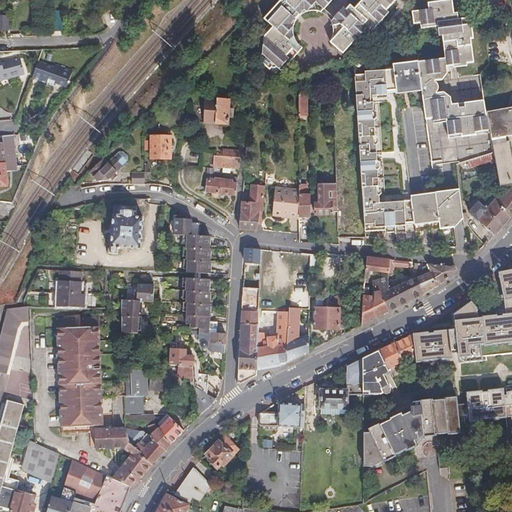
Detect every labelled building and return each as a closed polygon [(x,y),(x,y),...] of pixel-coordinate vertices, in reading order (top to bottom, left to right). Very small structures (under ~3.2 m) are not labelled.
[(279,0),(266,15),(274,24),(269,28),(265,33),(263,51),(261,51),(261,60),(274,72),(279,67),(282,69),(301,47),(294,40),(291,31),(291,25),(294,18),(295,15),(298,12),(306,7),(311,6),(320,7),(326,0),(358,0),(355,4),(351,0),(345,6),(343,3),(331,16),(333,20),(335,26),(334,33),(332,37),(329,43),(340,53),(350,44),(352,47),(357,42),(354,39),(363,31),(366,33),(371,28),(373,29),(386,14),(384,11),(394,0),(279,0)] [(482,115),(480,103),(449,107),(447,99),(440,94),(434,96),(435,93),(435,89),(434,86),(432,83),(440,82),(444,75),(443,68),(469,63),(466,42),(469,41),(467,19),(455,21),(454,15),(450,15),(448,2),(427,4),(427,10),(409,12),(410,24),(417,23),(417,27),(437,25),(441,60),(414,63),(418,93),(429,168),(455,164),(455,166),(463,163),(489,155),(482,115)] [(49,33),(61,33),(61,14),(49,14),(49,33)] [(0,81),(23,75),(18,58),(0,63),(0,81)] [(390,69),(392,92),(393,97),(418,93),(414,63),(389,66),(390,69)] [(35,64),(29,81),(43,86),(42,89),(45,90),(49,92),(51,87),(64,91),(71,75),(54,68),(53,71),(35,64)] [(381,73),(383,95),(392,92),(390,69),(381,70),(381,73)] [(381,234),(393,234),(390,203),(376,204),(375,197),(377,194),(376,189),(374,188),(373,173),(375,171),(374,165),(372,163),(371,146),(373,145),(373,141),(371,140),(370,122),(372,120),(371,114),(369,113),(368,99),(383,98),(383,95),(381,73),(361,74),(361,76),(351,76),(356,179),(361,233),(381,232),(381,234)] [(307,74),(297,78),(297,82),(308,79),(307,74)] [(304,96),(295,96),(295,118),(304,118),(304,96)] [(224,127),(226,103),(216,102),(217,99),(214,98),(214,102),(202,100),(200,124),(207,125),(224,127)] [(511,119),(510,109),(482,115),(489,155),(491,163),(497,200),(490,209),(508,223),(511,217),(511,179),(509,164),(505,144),(503,144),(502,139),(511,137),(511,119)] [(0,143),(0,192),(5,192),(4,177),(3,173),(14,172),(11,138),(1,139),(1,144),(0,143)] [(166,138),(147,138),(146,160),(159,161),(166,161),(166,138)] [(234,172),(236,153),(219,152),(219,158),(211,157),(210,170),(234,172)] [(491,163),(489,155),(463,163),(466,171),(491,163)] [(112,176),(119,169),(110,159),(104,165),(100,161),(91,170),(96,175),(88,182),(92,186),(105,183),(112,176)] [(127,176),(127,187),(140,187),(140,181),(140,176),(127,176)] [(201,194),(231,198),(232,186),(228,185),(228,183),(211,181),(210,183),(203,182),(201,194)] [(296,190),(295,220),(307,219),(308,197),(304,197),(304,187),(296,186),(296,190)] [(322,216),(328,216),(328,214),(333,214),(333,186),(314,186),(314,204),(311,204),(311,216),(322,216)] [(250,204),(238,203),(237,230),(243,230),(253,230),(254,224),(258,225),(260,188),(251,188),(250,204)] [(286,219),(295,220),(296,190),(271,188),(268,217),(286,219)] [(459,220),(456,192),(432,195),(436,224),(437,230),(451,230),(455,225),(459,220)] [(410,227),(436,224),(432,195),(407,197),(408,201),(410,223),(410,227)] [(390,203),(393,234),(402,233),(401,224),(405,223),(410,223),(408,201),(401,201),(401,203),(390,203)] [(174,212),(161,205),(160,217),(174,219),(174,212)] [(133,218),(133,209),(111,207),(107,255),(114,255),(115,248),(137,250),(139,219),(133,218)] [(499,233),(508,223),(490,209),(484,216),(475,209),(466,219),(491,242),(499,233)] [(190,222),(185,218),(184,220),(183,233),(196,237),(196,227),(194,225),(190,224),(190,222)] [(207,241),(207,239),(196,237),(183,233),(184,220),(174,219),(173,237),(180,237),(207,241)] [(207,251),(207,241),(180,237),(180,246),(184,246),(184,250),(181,250),(180,258),(184,258),(184,262),(181,262),(180,271),(184,271),(183,275),(193,275),(199,276),(208,276),(208,252),(207,251)] [(247,252),(246,261),(262,263),(262,249),(247,248),(247,252)] [(319,254),(310,253),(310,268),(318,268),(319,254)] [(387,262),(364,259),(363,273),(386,275),(387,262)] [(405,263),(387,262),(386,275),(390,275),(390,267),(404,268),(405,263)] [(413,280),(418,296),(435,286),(439,284),(453,272),(451,268),(424,266),(425,269),(422,270),(419,272),(421,276),(413,280)] [(511,301),(511,272),(500,275),(505,302),(511,301)] [(55,273),(54,307),(80,308),(81,287),(78,287),(78,274),(55,273)] [(197,334),(214,335),(215,324),(207,323),(208,306),(207,306),(208,294),(206,294),(207,282),(198,281),(193,281),(179,280),(179,289),(183,289),(183,292),(179,292),(179,300),(183,300),(183,305),(179,305),(179,313),(183,314),(183,325),(186,326),(187,330),(197,330),(197,332),(197,334)] [(386,290),(386,312),(404,303),(418,296),(413,280),(386,290)] [(360,306),(358,326),(376,317),(386,312),(386,290),(386,284),(371,283),(370,297),(365,297),(365,290),(361,289),(361,298),(360,306)] [(261,287),(243,286),(241,328),(238,384),(246,381),(257,376),(257,369),(259,327),(259,324),(259,312),(261,287)] [(117,335),(134,336),(134,333),(137,333),(138,319),(135,319),(135,316),(138,316),(139,303),(149,304),(150,288),(133,287),(133,290),(131,290),(130,303),(118,302),(118,308),(117,335)] [(511,315),(507,316),(505,317),(505,319),(498,320),(498,318),(491,318),(479,320),(478,311),(473,304),(456,316),(457,331),(460,356),(461,365),(484,363),(483,358),(511,354),(511,315)] [(290,310),(288,361),(301,354),(309,350),(310,334),(298,334),(300,306),(290,306),(290,310)] [(12,332),(17,324),(25,324),(24,309),(1,311),(0,316),(0,375),(3,376),(12,332)] [(270,332),(269,367),(281,364),(288,361),(290,310),(280,309),(279,333),(270,332)] [(336,311),(311,310),(310,331),(326,332),(335,332),(336,311)] [(130,452),(123,446),(121,430),(99,432),(98,427),(97,391),(96,378),(94,321),(53,322),(56,380),(58,429),(58,437),(88,437),(89,454),(118,452),(125,458),(107,480),(125,488),(130,489),(138,477),(145,467),(130,452)] [(259,327),(257,369),(263,368),(269,367),(270,332),(266,332),(267,328),(259,327)] [(449,332),(452,356),(460,356),(457,331),(449,332)] [(205,356),(220,357),(222,335),(214,335),(197,334),(197,332),(186,332),(186,334),(191,341),(194,341),(198,346),(197,348),(197,349),(199,351),(200,351),(202,351),(205,356)] [(417,356),(417,364),(452,361),(452,356),(449,332),(436,333),(437,335),(429,336),(429,334),(414,336),(417,356)] [(405,362),(417,356),(414,336),(414,335),(409,337),(397,344),(405,362)] [(379,352),(388,370),(405,362),(397,344),(388,348),(379,352)] [(186,358),(187,353),(166,352),(165,366),(189,370),(190,366),(190,359),(186,358)] [(379,352),(363,360),(363,396),(369,396),(369,397),(380,397),(383,395),(386,395),(389,394),(389,391),(383,377),(389,374),(388,370),(379,352)] [(363,396),(363,360),(347,366),(347,391),(348,391),(348,395),(363,396)] [(174,380),(191,381),(189,370),(165,366),(163,379),(148,377),(146,391),(161,392),(161,395),(172,396),(174,380)] [(207,407),(213,399),(204,396),(205,377),(194,377),(193,367),(190,366),(189,370),(191,381),(196,418),(207,407)] [(144,398),(143,374),(128,374),(128,384),(124,385),(124,399),(120,399),(121,417),(140,417),(140,398),(144,398)] [(467,423),(502,419),(499,396),(498,390),(484,391),(485,393),(478,394),(478,392),(463,394),(464,404),(466,420),(467,423)] [(338,391),(322,391),(322,408),(347,408),(348,395),(348,391),(347,391),(338,391)] [(511,391),(511,392),(510,391),(503,392),(503,396),(507,418),(508,420),(511,419),(511,391)] [(502,419),(507,418),(503,396),(499,396),(502,419)] [(421,437),(421,439),(432,437),(432,435),(441,434),(445,434),(445,435),(456,434),(455,421),(453,406),(452,398),(441,399),(441,401),(429,402),(429,401),(417,403),(421,437)] [(0,483),(7,459),(21,407),(4,403),(0,417),(0,483)] [(359,434),(360,467),(370,467),(380,461),(381,463),(392,458),(391,456),(402,451),(402,452),(414,446),(411,442),(421,437),(417,403),(408,403),(407,408),(407,413),(399,416),(398,414),(386,420),(387,421),(377,426),(376,425),(365,431),(366,434),(359,434)] [(455,421),(466,420),(464,404),(453,406),(455,421)] [(281,415),(281,428),(302,429),(303,406),(282,405),(281,415)] [(262,427),(281,428),(281,415),(262,415),(262,427)] [(164,447),(178,433),(164,420),(157,426),(149,417),(140,417),(121,417),(121,422),(136,425),(144,425),(150,425),(164,447)] [(152,440),(164,447),(150,425),(144,425),(147,434),(146,436),(147,439),(150,441),(152,440)] [(145,467),(164,447),(152,440),(150,441),(147,439),(146,436),(141,432),(137,432),(121,430),(123,446),(130,452),(145,467)] [(432,435),(432,437),(436,470),(445,469),(441,434),(432,435)] [(238,451),(224,437),(217,442),(214,446),(206,454),(210,459),(209,461),(216,468),(221,463),(223,465),(238,451)] [(414,446),(421,439),(421,437),(411,442),(414,446)] [(35,480),(46,486),(56,456),(26,442),(18,473),(35,480)] [(0,483),(0,511),(7,511),(12,494),(6,492),(9,481),(12,482),(16,463),(7,459),(0,483)] [(49,501),(45,511),(116,511),(122,498),(125,488),(107,480),(69,463),(56,503),(49,501)] [(195,498),(206,483),(191,469),(171,496),(186,504),(192,496),(195,498)] [(184,511),(187,507),(169,498),(171,495),(165,492),(163,495),(153,511),(184,511)] [(12,494),(7,511),(26,511),(27,511),(30,511),(31,507),(28,507),(31,498),(12,494)]
